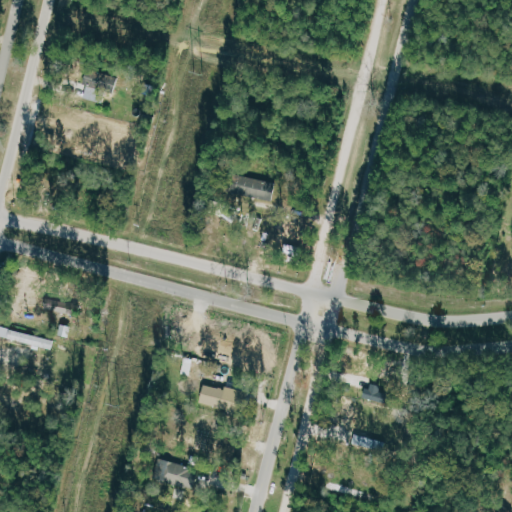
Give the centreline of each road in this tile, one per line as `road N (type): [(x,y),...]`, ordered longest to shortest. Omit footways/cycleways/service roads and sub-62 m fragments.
road 1 (residential): [(285,511),(412,0)]
road 2 (residential): [(382,0),(257,511)]
road 3 (tertiary): [(0,242),(406,347),(511,343)]
road 4 (tertiary): [(511,314),(404,314),(0,213)]
road 5 (tertiary): [(0,200),(49,0)]
